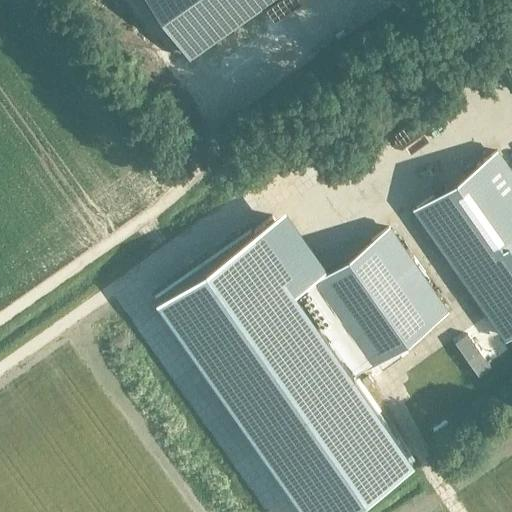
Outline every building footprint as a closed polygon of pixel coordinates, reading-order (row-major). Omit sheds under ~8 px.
[(266,0),(151,0),(189,54),(266,0)] [(406,134),(381,150),(387,160),(412,143),(406,134)] [(415,207),(505,335),(511,329),(511,176),(495,152),(415,207)] [(355,378),(368,369),(368,370),(448,314),(387,227),(295,292),(250,229),(154,297),(305,511),(340,511),(413,461),(355,378)] [(457,337),(445,346),(469,380),(481,371),(457,337)]
